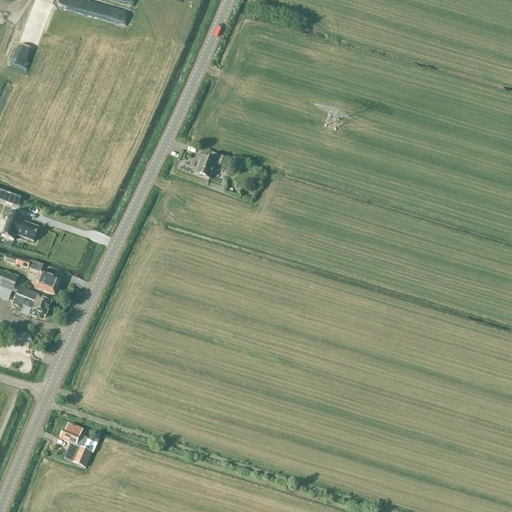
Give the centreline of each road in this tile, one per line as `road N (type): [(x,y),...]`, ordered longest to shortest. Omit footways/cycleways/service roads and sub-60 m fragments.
road 1 (tertiary): [(0,508),(228,0)]
road 2 (track): [(44,403),(403,511)]
